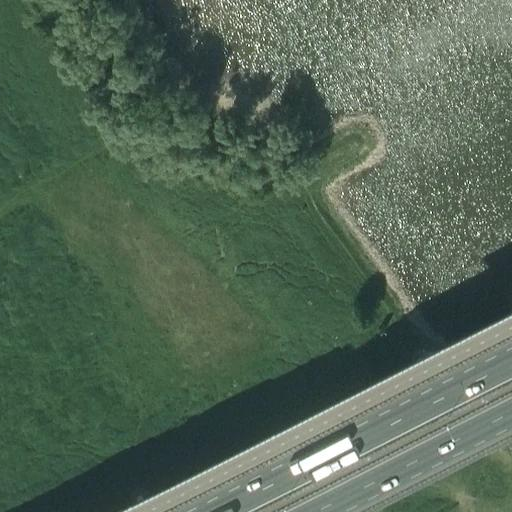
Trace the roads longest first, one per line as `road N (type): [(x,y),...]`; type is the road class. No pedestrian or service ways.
road 1 (trunk): [(511,344),(177,511)]
road 2 (trunk): [(277,511),(511,392)]
